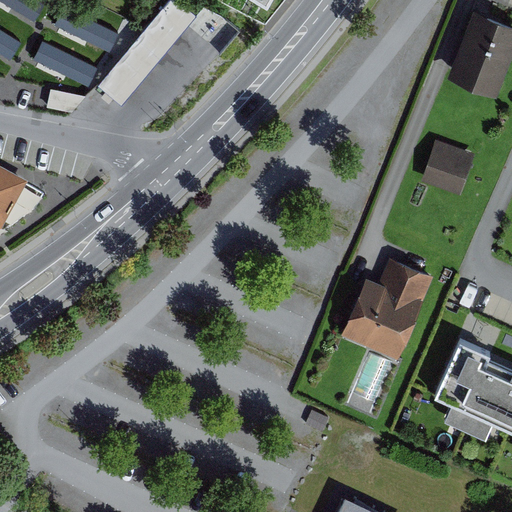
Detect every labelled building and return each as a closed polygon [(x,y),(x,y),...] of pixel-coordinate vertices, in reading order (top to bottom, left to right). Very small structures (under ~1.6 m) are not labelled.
[(121,102),(199,14),(182,0),(170,0),(98,81),(121,102)] [(253,0),(270,10),(275,0),(253,0)] [(511,62),(511,26),(475,12),(449,80),(498,99),(511,62)] [(58,113),(73,100),(32,55),(17,69),(58,113)] [(477,153),(439,139),(425,179),(463,192),(477,153)] [(0,158),(0,222),(4,225),(31,176),(0,158)] [(382,278),(368,272),(343,331),(400,355),(436,271),(393,253),(382,278)] [(511,366),(492,357),(495,351),(463,337),(439,394),(456,401),(448,417),(489,437),(498,419),(511,425),(511,366)]
